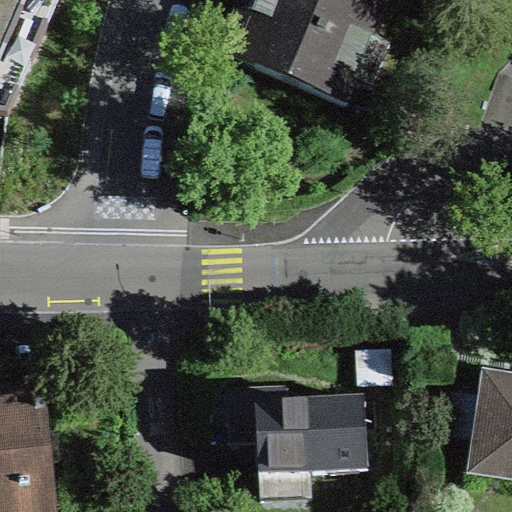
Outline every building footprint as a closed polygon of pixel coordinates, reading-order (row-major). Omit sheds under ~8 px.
[(0,0),(0,116),(8,117),(59,0),(0,0)] [(259,0),(235,61),(346,106),(389,0),(259,0)] [(511,478),(511,383),(487,380),(473,472),(511,478)] [(257,445),(259,477),(368,471),(364,401),(286,405),(285,390),(266,392),(267,406),(227,408),(229,444),(257,443),(257,445)] [(0,511),(53,511),(43,392),(0,395),(0,511)]
